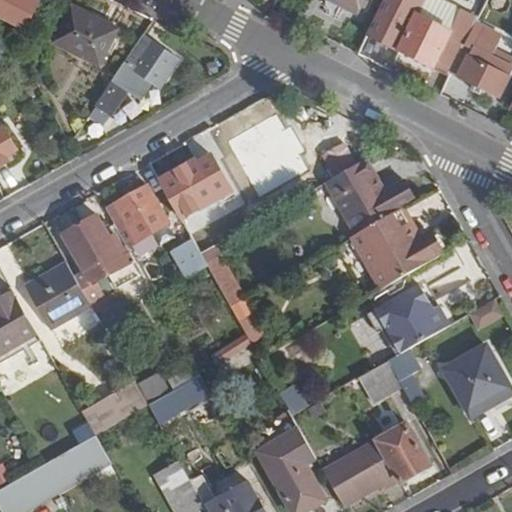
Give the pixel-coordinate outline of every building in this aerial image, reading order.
[(36,0),(0,0),(0,16),(26,28),(31,17),(35,18),(42,2),(36,0)] [(324,0),(356,16),(360,8),(344,0),(324,0)] [(385,0),(368,36),(400,51),(425,0),(385,0)] [(440,0),(425,0),(400,51),(449,76),(451,73),(476,22),(478,19),(440,0)] [(119,29),(74,7),(56,45),(57,45),(101,66),(119,29)] [(476,22),(451,73),(464,79),(500,97),(501,95),(510,77),(511,78),(511,58),(495,50),(503,36),(476,22)] [(181,59),(145,36),(97,108),(112,117),(128,92),(141,101),(152,84),(160,90),(179,61),(181,59)] [(97,108),(89,119),(103,129),(112,117),(97,108)] [(276,116),(230,144),(227,145),(250,183),(305,151),(291,127),(285,131),(276,116)] [(6,128),(0,131),(0,168),(11,163),(8,158),(20,152),(7,129),(6,128)] [(366,161),(326,184),(357,237),(403,210),(414,204),(401,181),(383,191),(366,161)] [(169,224),(148,188),(107,213),(128,248),(169,224)] [(357,237),(352,240),(383,293),(410,277),(439,260),(426,238),(421,241),(403,210),(357,237)] [(134,266),(133,263),(136,262),(131,255),(128,257),(115,235),(110,238),(98,216),(64,236),(85,272),(75,278),(92,308),(94,312),(121,297),(115,287),(139,273),(134,266)] [(214,249),(204,233),(190,241),(200,258),(214,249)] [(190,241),(171,252),(187,280),(206,268),(200,258),(190,241)] [(214,249),(200,258),(206,268),(208,271),(230,310),(244,302),(214,249)] [(27,288),(51,331),(92,308),(75,278),(67,264),(26,287),(27,288)] [(383,293),(371,300),(388,329),(387,330),(402,355),(409,351),(452,327),(438,306),(433,308),(419,284),(415,286),(410,277),(383,293)] [(0,344),(34,325),(13,288),(0,295),(0,344)] [(244,302),(230,310),(244,335),(259,327),(244,302)] [(495,303),(470,317),(478,331),(503,317),(495,303)] [(259,327),(244,335),(249,345),(264,336),(259,327)] [(244,335),(211,356),(217,366),(250,345),(249,345),(244,335)] [(446,371),(446,372),(471,414),(511,389),(486,347),(446,371)] [(402,355),(388,363),(402,387),(412,405),(424,399),(411,374),(420,369),(409,351),(402,355)] [(388,363),(360,379),(374,403),(402,387),(388,363)] [(201,376),(196,367),(170,382),(175,390),(187,383),(201,376)] [(201,376),(187,383),(195,397),(198,402),(212,394),(201,376)] [(137,386),(148,406),(175,390),(170,382),(169,379),(164,382),(147,392),(142,384),(137,386)] [(135,383),(84,412),(98,435),(148,406),(137,386),(135,383)] [(187,383),(176,390),(184,404),(195,397),(187,383)] [(291,417),(307,409),(295,388),(279,397),(291,417)] [(511,389),(471,414),(476,422),(511,401),(511,389)] [(320,402),(308,410),(314,420),(326,413),(320,402)] [(299,430),(294,422),(257,443),(262,452),(299,430)] [(408,428),(407,425),(379,442),(403,483),(431,467),(408,428)] [(272,474),(277,483),(278,484),(293,511),(307,511),(327,501),(308,469),(306,466),(301,457),(311,451),(299,430),(262,452),(274,473),(272,474)] [(98,435),(44,466),(59,493),(113,462),(98,435)] [(377,444),(324,475),(344,508),(382,485),(385,490),(399,482),(377,444)] [(318,464),(311,451),(301,457),(306,466),(308,469),(318,464)] [(153,471),(169,511),(201,511),(180,460),(153,471)] [(2,464),(0,465),(0,481),(10,476),(2,464)] [(44,466),(0,491),(0,508),(2,511),(26,511),(59,493),(44,466)] [(193,485),(208,511),(264,511),(250,484),(216,502),(202,480),(193,485)] [(55,500),(60,509),(66,506),(61,497),(55,500)]
